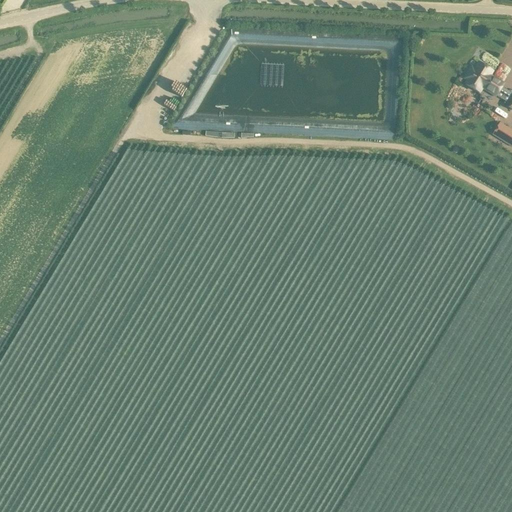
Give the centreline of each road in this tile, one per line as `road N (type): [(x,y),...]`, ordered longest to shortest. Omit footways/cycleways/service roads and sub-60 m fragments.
road 1 (track): [(207,0),(0,340)]
road 2 (track): [(511,203),(394,146),(232,142),(130,128)]
road 3 (unclassified): [(511,11),(278,0)]
